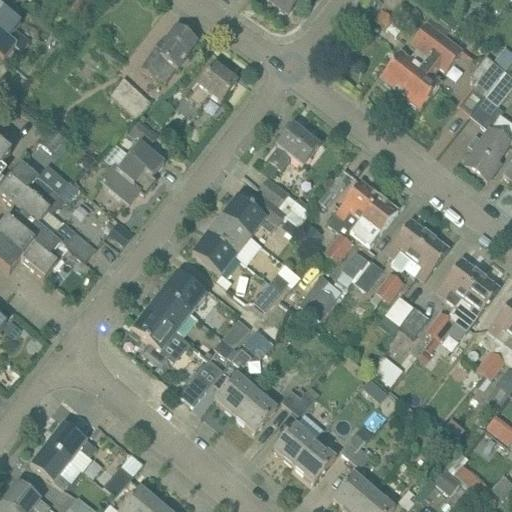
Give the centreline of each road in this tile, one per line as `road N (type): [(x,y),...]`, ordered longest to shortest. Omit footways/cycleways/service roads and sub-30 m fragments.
road 1 (residential): [(76,338),(287,70)]
road 2 (residential): [(511,248),(287,70)]
road 3 (residential): [(255,511),(64,354)]
road 4 (residential): [(287,70),(183,0)]
